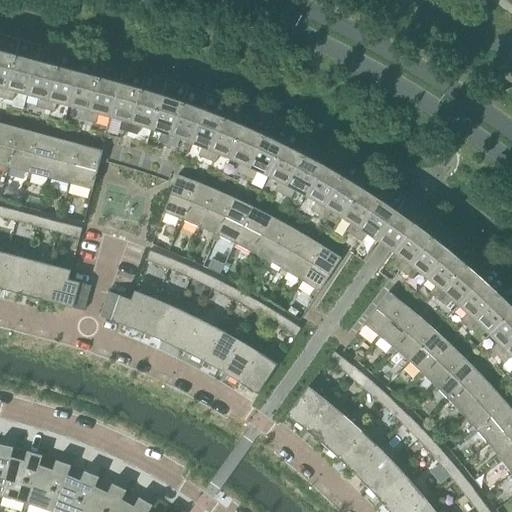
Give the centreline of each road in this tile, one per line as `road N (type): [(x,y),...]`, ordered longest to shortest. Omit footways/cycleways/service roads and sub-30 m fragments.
road 1 (residential): [(511,325),(399,228),(326,178),(168,107),(0,61)]
road 2 (tertiary): [(213,0),(366,67),(511,164)]
road 3 (residential): [(362,511),(240,407),(183,372),(85,334)]
road 4 (tertiary): [(511,131),(423,70),(286,0)]
road 5 (residential): [(219,511),(88,437),(0,409)]
